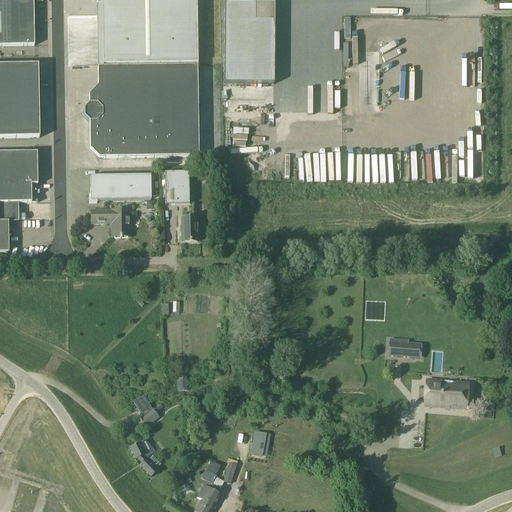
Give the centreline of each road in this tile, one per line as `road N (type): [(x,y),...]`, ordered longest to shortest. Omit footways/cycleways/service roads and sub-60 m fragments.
road 1 (unclassified): [(61,264),(56,0)]
road 2 (unclassified): [(122,511),(56,407),(28,381)]
